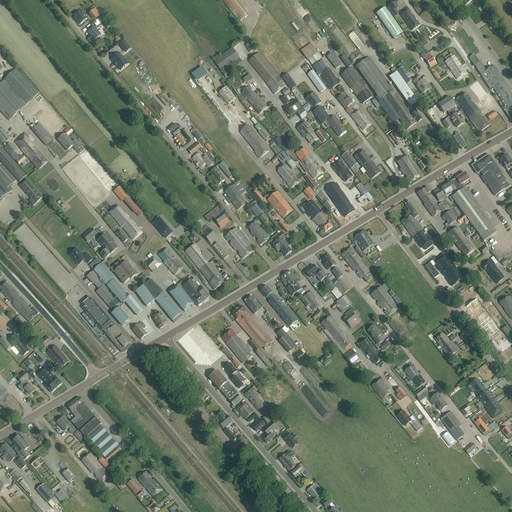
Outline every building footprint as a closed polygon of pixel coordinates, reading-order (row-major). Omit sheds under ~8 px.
[(220,0),(239,23),(248,16),(235,0),(220,0)] [(395,9),(398,7),(396,4),(397,3),(396,2),(387,8),(388,9),(389,8),(391,12),(395,9)] [(97,7),(89,14),(95,20),(103,14),(97,7)] [(407,7),(401,12),(402,14),(401,14),(409,26),(409,27),(412,30),(420,24),(407,7)] [(391,37),(401,31),(385,9),(376,15),(391,37)] [(83,13),(81,11),(74,17),(80,25),(87,19),(85,16),(87,15),(84,12),(83,13)] [(107,29),(111,26),(103,16),(99,19),(102,22),(105,26),(107,29)] [(97,28),(102,24),(99,19),(93,23),(97,28)] [(101,35),(94,27),(87,32),(90,35),(91,35),(95,40),(101,35)] [(425,44),(428,50),(438,45),(435,39),(425,44)] [(124,40),(119,44),(126,52),(131,48),(124,40)] [(250,53),(255,49),(251,43),(245,46),(250,53)] [(312,65),(321,59),(318,53),(311,44),(301,51),(308,61),(309,60),(312,65)] [(226,78),(244,65),(232,48),(214,61),(226,78)] [(120,53),(112,59),(121,70),(129,64),(120,53)] [(274,94),(283,88),(279,82),(282,80),(259,53),(249,61),(259,74),(274,94)] [(430,55),(424,58),(431,68),(437,65),(430,55)] [(445,62),(451,71),(460,65),(454,56),(452,57),(450,55),(445,58),(447,61),(445,62)] [(474,55),(469,58),(474,66),(474,65),(480,74),(486,71),(480,62),(479,62),(474,55)] [(348,68),(351,65),(346,57),(342,60),(348,68)] [(400,101),(369,58),(356,67),(377,96),(376,97),(379,102),(379,103),(378,103),(380,105),(393,124),(394,123),(398,128),(400,126),(396,121),(399,119),(407,130),(417,123),(414,119),(415,118),(418,122),(422,119),(419,115),(416,111),(411,115),(401,101),(400,101)] [(318,76),(320,75),(325,82),(331,90),(340,84),(335,77),(329,69),(327,70),(322,62),(318,64),(317,63),(312,66),(317,72),(316,73),(318,76)] [(460,65),(451,71),(457,80),(466,74),(460,65)] [(511,93),(494,66),(481,75),(490,89),(493,88),(505,107),(503,108),(506,113),(508,111),(511,116),(511,93)] [(289,73),(292,77),(300,71),(297,67),(289,73)] [(372,97),(366,89),(366,88),(351,68),(341,75),(356,96),(357,96),(359,98),(358,99),(362,104),(372,97)] [(16,69),(4,81),(26,105),(38,93),(16,69)] [(410,90),(415,87),(411,82),(412,81),(405,70),(399,73),(407,84),(410,90)] [(320,93),(326,89),(313,71),(307,75),(320,93)] [(392,76),(413,106),(418,102),(397,73),(392,76)] [(290,89),(296,85),(288,74),(282,77),(284,80),(290,89)] [(419,78),(413,82),(415,86),(416,85),(422,94),(429,89),(431,87),(428,83),(426,85),(425,83),(423,80),(421,81),(419,78)] [(0,110),(9,121),(26,105),(4,81),(0,84),(0,110)] [(486,94),(477,82),(470,87),(479,99),(486,94)] [(248,88),(245,85),(241,89),(243,92),(242,93),(255,109),(259,115),(268,107),(255,93),(253,94),(251,91),(252,90),(249,86),(248,88)] [(228,105),(236,99),(227,87),(218,93),(228,105)] [(286,96),(290,93),(287,88),(282,92),(285,96),(286,96)] [(313,109),(321,103),(318,98),(314,92),(306,99),(309,103),(311,106),(313,109)] [(467,96),(465,93),(456,100),(464,112),(469,119),(479,133),(490,125),(484,117),(483,118),(481,115),(482,114),(473,103),(472,104),(470,101),(471,100),(468,95),(467,96)] [(347,100),(343,95),(338,99),(346,109),(353,103),(349,98),(347,100)] [(455,106),(450,97),(438,105),(444,113),(447,112),(448,114),(449,113),(450,116),(444,120),(445,121),(443,123),(447,129),(451,126),(448,121),(451,119),(457,128),(463,123),(456,113),(454,110),(457,108),(456,106),(455,106)] [(371,101),(377,109),(380,106),(375,99),(371,101)] [(301,108),(295,100),(290,104),(291,105),(286,109),(291,116),(301,108)] [(311,106),(309,103),(302,108),(305,111),(311,106)] [(227,110),(232,115),(236,111),(230,106),(227,110)] [(320,107),(312,113),(322,125),(329,119),(320,107)] [(307,114),(303,109),(297,114),(302,120),(306,117),(309,121),(314,117),(311,112),(307,114)] [(361,115),(357,110),(350,115),(359,127),(361,125),(364,130),(371,125),(368,121),(366,121),(365,119),(366,118),(363,114),(361,115)] [(490,120),(497,115),(494,111),(487,116),(490,120)] [(339,137),(346,131),(340,124),(341,123),(335,116),(327,122),(331,126),(339,137)] [(318,139),(315,135),(315,134),(305,122),(297,129),(304,138),(305,137),(311,144),(318,139)] [(265,140),(269,136),(270,136),(259,123),(255,127),(259,131),(258,132),(265,140)] [(38,125),(33,129),(47,146),(53,141),(38,125)] [(260,158),(269,151),(263,144),(264,143),(249,126),(248,126),(241,130),(240,133),(257,153),(256,153),(260,158)] [(0,130),(0,141),(3,145),(11,139),(2,128),(0,130)] [(73,133),(69,128),(65,132),(69,136),(73,133)] [(175,137),(181,132),(178,128),(172,133),(175,137)] [(323,142),(326,140),(318,130),(315,132),(323,142)] [(198,141),(203,137),(199,131),(194,136),(198,141)] [(25,133),(15,142),(39,169),(48,162),(41,154),(40,154),(38,152),(39,151),(32,143),(30,143),(28,141),(29,138),(25,133)] [(458,133),(453,136),(461,149),(467,145),(458,133)] [(73,143),(65,134),(58,140),(67,151),(73,146),(76,151),(79,154),(84,150),(83,149),(81,147),(76,140),(73,143)] [(183,146),(186,143),(182,138),(183,137),(180,134),(178,135),(179,135),(176,138),(183,146)] [(288,150),(278,137),(274,140),(285,153),(288,156),(289,156),(293,160),(297,157),(290,149),(288,150)] [(192,155),(201,147),(198,143),(188,150),(192,155)] [(4,148),(10,156),(16,151),(10,144),(4,148)] [(276,157),(281,153),(281,152),(277,146),(272,150),(277,156),(275,157),(276,157)] [(305,151),(303,148),(295,154),(303,164),(301,166),(306,173),(308,172),(313,179),(323,173),(310,155),(306,150),(305,151)] [(2,149),(0,150),(0,160),(20,184),(27,178),(2,149)] [(372,179),(380,172),(363,150),(355,157),(372,179)] [(202,158),(198,153),(192,159),(195,162),(194,163),(198,167),(199,166),(201,169),(206,164),(209,168),(213,164),(206,156),(202,158)] [(281,153),(276,157),(287,164),(287,163),(292,170),(296,166),(290,158),(284,154),(283,154),(281,153)] [(356,165),(347,153),(342,157),(351,169),(356,165)] [(511,169),(511,167),(511,163),(506,154),(499,159),(505,168),(506,168),(508,171),(511,169)] [(488,155),(472,166),(477,175),(480,172),(483,176),(481,177),(486,184),(487,184),(495,196),(510,186),(488,155)] [(419,176),(406,156),(397,162),(401,168),(400,169),(404,175),(405,174),(407,177),(406,178),(409,183),(419,176)] [(236,177),(234,174),(224,162),(219,166),(229,179),(233,176),(234,178),(236,177)] [(353,177),(348,171),(349,171),(341,162),(333,168),(340,176),(346,183),(353,177)] [(1,164),(0,165),(0,201),(11,192),(8,188),(16,181),(1,164)] [(299,182),(291,172),(287,166),(286,165),(283,165),(279,169),(277,172),(285,181),(286,181),(288,183),(288,184),(291,188),(299,182)] [(225,180),(218,172),(219,171),(216,168),(210,173),(212,176),(210,177),(212,180),(213,179),(218,185),(225,180)] [(457,195),(464,191),(467,189),(463,183),(469,179),(465,173),(450,183),(453,189),(454,190),(456,194),(457,195)] [(313,190),(316,188),(307,175),(305,177),(313,190)] [(32,187),(26,180),(19,186),(32,200),(30,201),(34,206),(42,197),(32,186),(32,187)] [(238,210),(247,203),(241,195),(246,191),(239,182),(234,186),(225,192),(238,210)] [(362,195),(367,191),(361,183),(357,186),(356,187),(362,195)] [(450,183),(445,186),(445,185),(444,185),(441,187),(441,188),(442,188),(441,189),(439,191),(438,189),(433,192),(439,201),(451,194),(450,192),(454,190),(450,183)] [(336,184),(326,191),(344,218),(354,212),(351,206),(350,206),(349,204),(342,192),(341,193),(339,190),(340,190),(336,184)] [(120,187),(114,192),(122,201),(124,200),(128,197),(120,187)] [(310,187),(305,192),(311,199),(316,195),(310,187)] [(334,207),(329,202),(330,201),(320,188),(318,187),(313,190),(315,192),(314,192),(325,205),(329,211),(334,207)] [(429,195),(428,193),(430,191),(427,187),(417,194),(424,204),(424,205),(433,217),(441,212),(430,195),(429,195)] [(453,199),(455,203),(464,214),(480,237),(493,227),(480,210),(482,209),(467,189),(464,191),(457,195),(453,199)] [(251,195),(254,199),(256,201),(258,204),(264,200),(259,194),(256,190),(251,195)] [(268,201),(274,209),(275,209),(285,201),(281,196),(278,192),(268,201)] [(128,197),(124,200),(135,213),(136,213),(139,210),(128,197)] [(285,201),(275,209),(280,215),(283,218),(293,210),(288,205),(287,205),(285,203),(286,201),(285,201)] [(314,218),(317,216),(321,212),(312,201),(309,204),(307,201),(303,205),(308,210),(306,212),(310,217),(311,216),(312,217),(313,219),(314,218)] [(256,202),(250,207),(252,210),(250,211),(256,219),(264,212),(256,202)] [(414,219),(418,216),(409,202),(405,205),(414,219)] [(438,205),(442,212),(447,209),(443,203),(438,205)] [(124,214),(122,211),(117,205),(108,212),(114,218),(122,228),(133,240),(142,233),(135,225),(135,224),(131,220),(130,221),(128,218),(129,217),(125,213),(124,214)] [(229,223),(217,206),(204,217),(207,221),(212,217),(221,229),(229,223)] [(449,225),(457,219),(451,211),(442,217),(444,221),(446,220),(447,223),(445,225),(446,227),(449,225)] [(317,216),(314,218),(313,219),(312,219),(318,227),(320,226),(325,233),(332,227),(332,226),(331,224),(328,221),(321,212),(317,216)] [(259,218),(264,225),(269,222),(267,220),(269,219),(265,214),(259,218)] [(411,215),(401,222),(413,237),(423,230),(418,223),(417,223),(411,215)] [(198,230),(205,225),(197,216),(190,221),(198,230)] [(255,220),(254,219),(252,221),(252,222),(247,226),(249,228),(251,231),(250,232),(255,238),(256,237),(258,239),(257,240),(261,245),(269,238),(258,225),(256,225),(254,223),(257,221),(256,219),(255,220)] [(278,224),(277,226),(285,235),(289,231),(281,222),(278,224)] [(211,245),(218,239),(206,225),(199,230),(211,245)] [(465,239),(466,238),(462,234),(457,227),(447,234),(451,238),(453,237),(455,240),(454,241),(457,245),(465,239)] [(250,245),(236,228),(225,238),(228,241),(229,240),(231,243),(230,244),(236,251),(237,250),(240,253),(239,254),(243,259),(253,251),(249,246),(250,245)] [(90,235),(94,231),(92,229),(83,237),(87,242),(92,237),(90,235)] [(124,243),(128,239),(120,230),(116,233),(124,243)] [(172,234),(168,230),(162,234),(166,239),(172,234)] [(365,230),(354,237),(364,252),(374,245),(365,230)] [(423,230),(413,238),(415,240),(416,240),(417,242),(422,248),(423,247),(425,250),(430,247),(428,244),(431,242),(427,236),(426,237),(424,234),(425,233),(423,230)] [(285,238),(281,233),(274,238),(276,237),(278,240),(276,241),(274,243),(272,245),(277,251),(280,249),(286,256),(291,251),(288,247),(288,246),(283,239),(285,238)] [(105,234),(97,241),(110,255),(117,248),(111,241),(110,241),(108,239),(109,239),(105,234)] [(465,239),(457,245),(461,251),(462,250),(464,253),(463,254),(465,257),(475,249),(473,246),(472,247),(466,238),(465,239)] [(440,239),(435,243),(438,246),(442,252),(447,248),(443,242),(440,239)] [(200,270),(207,264),(205,261),(208,259),(203,252),(201,254),(199,251),(199,250),(195,244),(185,252),(200,270)] [(224,261),(229,257),(218,244),(213,248),(224,261)] [(483,255),(487,251),(489,250),(485,246),(484,247),(480,250),(483,255)] [(354,249),(362,259),(365,257),(357,247),(354,249)] [(176,259),(166,248),(163,249),(158,254),(158,255),(160,257),(164,262),(164,263),(175,275),(183,268),(176,259)] [(365,266),(354,254),(355,253),(351,248),(341,255),(354,271),(356,270),(358,273),(356,274),(360,279),(362,277),(367,283),(373,277),(369,272),(370,271),(365,266)] [(84,257),(77,249),(70,255),(79,265),(84,260),(88,264),(92,259),(88,254),(84,257)] [(100,254),(104,259),(110,255),(105,250),(100,254)] [(157,269),(155,267),(157,264),(153,260),(154,259),(152,256),(144,264),(153,273),(157,269)] [(328,270),(334,265),(327,256),(322,260),(325,263),(323,264),(328,270)] [(463,278),(446,256),(435,265),(439,269),(441,271),(441,272),(445,277),(445,276),(447,279),(452,286),(463,278)] [(501,262),(501,263),(504,267),(509,263),(506,259),(505,258),(501,262)] [(504,278),(490,260),(482,267),(485,271),(486,270),(489,275),(496,284),(504,278)] [(120,267),(123,265),(120,261),(110,269),(113,273),(114,272),(124,284),(130,279),(120,267)] [(137,275),(127,262),(123,265),(120,267),(131,280),(137,275)] [(425,266),(434,278),(439,275),(430,262),(425,266)] [(207,264),(200,270),(210,283),(209,283),(214,290),(225,282),(220,276),(219,277),(217,275),(218,274),(209,263),(207,264)] [(126,294),(100,265),(94,271),(120,301),(122,303),(124,304),(125,303),(137,317),(144,311),(130,296),(129,296),(127,293),(126,294)] [(320,273),(313,265),(305,272),(310,278),(313,276),(314,278),(316,276),(320,282),(327,277),(322,271),(320,273)] [(337,279),(342,275),(336,268),(332,272),(337,279)] [(87,277),(86,277),(93,285),(99,279),(93,272),(87,277)] [(296,282),(289,272),(282,276),(282,279),(285,282),(283,283),(292,296),(302,289),(297,282),(296,282)] [(140,283),(147,277),(144,273),(140,277),(137,279),(140,283)] [(198,307),(204,302),(205,302),(209,300),(209,298),(209,297),(200,287),(199,288),(195,283),(194,283),(191,280),(181,287),(185,292),(186,291),(193,300),(193,301),(198,307)] [(9,286),(6,283),(7,282),(5,281),(0,285),(0,288),(0,289),(2,291),(1,292),(10,302),(11,301),(14,303),(12,305),(29,323),(39,314),(33,307),(30,309),(28,306),(21,297),(19,298),(17,296),(18,294),(9,285),(9,286)] [(182,316),(165,295),(151,281),(136,292),(146,307),(155,300),(174,323),(182,316)] [(334,286),(342,295),(348,290),(340,281),(334,286)] [(192,307),(194,304),(178,284),(168,292),(185,312),(187,310),(186,309),(191,306),(192,307)] [(104,286),(96,292),(111,310),(119,303),(104,286)] [(272,293),(267,286),(261,291),(266,298),(267,298),(270,301),(268,302),(279,315),(280,314),(282,317),(282,318),(289,327),(297,321),(276,296),(275,297),(272,293)] [(387,294),(381,287),(371,295),(375,301),(376,300),(378,302),(377,303),(377,304),(376,304),(378,306),(379,305),(382,309),(383,309),(385,311),(384,312),(388,317),(398,309),(393,304),(392,301),(387,294)] [(343,296),(336,288),(332,292),(338,300),(343,296)] [(319,306),(313,297),(314,296),(311,292),(301,299),(307,307),(309,305),(313,311),(319,306)] [(342,313),(353,304),(345,295),(331,307),(333,309),(336,307),(338,308),(340,311),(342,313)] [(255,315),(262,309),(251,296),(244,301),(255,315)] [(82,308),(86,313),(93,322),(94,321),(101,330),(111,321),(92,299),(91,300),(89,297),(82,303),(84,306),(82,308)] [(511,303),(507,297),(498,303),(501,307),(505,313),(507,313),(511,319),(511,318),(511,303)] [(477,300),(467,307),(477,321),(478,321),(480,324),(480,325),(490,317),(484,309),(482,309),(481,307),(481,305),(477,300)] [(248,316),(245,313),(246,312),(241,306),(232,314),(238,320),(236,321),(254,341),(262,351),(272,343),(264,332),(258,325),(257,326),(255,323),(249,315),(248,316)] [(113,312),(111,314),(122,326),(130,319),(119,307),(117,309),(116,307),(112,310),(113,312)] [(355,311),(353,308),(344,315),(346,317),(343,319),(351,329),(361,321),(358,316),(360,314),(357,310),(355,311)] [(159,314),(157,311),(153,313),(155,317),(153,318),(160,329),(168,325),(161,313),(159,314)] [(314,320),(322,314),(320,311),(312,318),(314,320)] [(330,316),(321,324),(326,329),(324,331),(341,352),(343,350),(350,345),(350,344),(344,336),(345,334),(341,329),(341,330),(330,316)] [(490,317),(480,325),(482,328),(483,328),(490,337),(499,331),(491,321),(492,320),(490,317)] [(396,322),(395,323),(390,327),(398,336),(404,331),(401,327),(400,327),(396,322)] [(141,340),(147,334),(139,324),(132,330),(141,340)] [(130,342),(115,326),(108,332),(111,336),(109,338),(110,338),(109,339),(122,352),(124,353),(131,346),(129,343),(130,342)] [(376,329),(374,326),(367,331),(375,340),(378,344),(382,341),(379,337),(382,334),(377,328),(376,329)] [(511,334),(511,332),(507,326),(504,328),(502,330),(508,338),(511,334)] [(285,328),(282,330),(286,334),(293,342),(295,339),(289,332),(288,332),(285,328)] [(282,329),(277,333),(281,339),(286,334),(282,330),(282,329)] [(481,339),(485,336),(481,329),(477,333),(481,339)] [(235,354),(244,346),(245,345),(239,339),(237,340),(235,337),(236,335),(232,330),(222,338),(235,354)] [(297,347),(287,334),(278,341),(282,345),(289,353),(297,347)] [(447,340),(442,334),(435,339),(440,346),(439,346),(449,358),(457,351),(448,339),(447,340)] [(467,346),(471,342),(465,334),(460,337),(467,346)] [(23,356),(29,351),(25,347),(25,346),(16,335),(9,341),(19,353),(20,352),(23,356)] [(495,340),(498,344),(503,340),(499,336),(495,340)] [(1,339),(0,337),(0,342),(6,350),(11,346),(3,337),(1,339)] [(42,342),(45,346),(51,341),(48,337),(42,342)] [(184,343),(191,351),(195,347),(188,339),(184,343)] [(376,365),(383,359),(367,339),(360,345),(362,348),(367,355),(370,358),(372,361),(376,365)] [(256,353),(260,350),(253,341),(250,344),(256,351),(255,352),(256,353)] [(494,354),(500,349),(494,341),(487,346),(494,354)] [(383,351),(389,346),(385,342),(380,347),(383,351)] [(222,343),(220,346),(223,349),(221,351),(228,360),(229,359),(237,368),(239,370),(242,368),(240,366),(241,365),(225,347),(222,343)] [(68,362),(63,355),(55,346),(47,353),(55,362),(56,362),(57,363),(61,368),(68,362)] [(244,346),(235,354),(243,364),(252,356),(250,354),(251,352),(247,348),(246,349),(244,346)] [(306,352),(303,349),(301,351),(299,350),(293,355),(301,364),(307,359),(312,365),(315,363),(306,352)] [(351,349),(344,355),(352,366),(359,360),(351,349)] [(272,365),(260,350),(256,353),(268,368),(272,365)] [(330,356),(333,354),(331,351),(328,353),(319,361),(321,363),(330,356)] [(231,376),(237,371),(230,363),(224,368),(231,376)] [(412,365),(405,371),(411,380),(419,374),(418,373),(417,373),(415,371),(416,370),(412,365)] [(42,372),(57,388),(62,384),(56,377),(54,378),(46,368),(42,372)] [(218,388),(218,387),(222,384),(225,380),(220,374),(218,372),(217,371),(209,378),(214,383),(218,388)] [(21,383),(25,380),(29,377),(25,372),(17,379),(21,383)] [(45,385),(51,393),(57,388),(42,372),(38,375),(46,384),(45,385)] [(419,374),(411,380),(417,388),(425,383),(419,374)] [(231,380),(239,389),(243,385),(235,376),(231,380)] [(488,381),(496,389),(501,384),(494,376),(488,381)] [(385,387),(383,384),(384,383),(381,379),(371,386),(382,400),(389,395),(387,393),(390,390),(386,386),(385,387)] [(393,389),(398,385),(392,379),(389,382),(390,384),(393,389)] [(483,389),(477,379),(470,384),(476,392),(475,393),(478,397),(486,391),(484,388),(483,389)] [(25,380),(21,383),(25,388),(24,390),(29,396),(35,391),(30,385),(29,385),(25,380)] [(225,396),(233,389),(227,382),(225,380),(222,384),(218,387),(218,388),(225,396)] [(450,395),(459,388),(458,386),(448,393),(450,395)] [(418,398),(427,391),(424,387),(415,394),(418,398)] [(267,406),(251,388),(244,395),(248,399),(250,401),(250,402),(259,412),(267,406)] [(401,401),(407,396),(400,388),(396,391),(399,394),(397,396),(401,401)] [(0,392),(0,402),(0,403),(10,395),(7,392),(4,389),(0,392)] [(234,406),(242,400),(237,395),(238,394),(234,389),(233,389),(225,396),(234,406)] [(494,400),(487,390),(487,391),(478,398),(484,407),(494,400)] [(506,392),(498,398),(503,404),(511,398),(506,392)] [(447,406),(438,393),(431,399),(431,400),(430,401),(434,406),(435,406),(436,406),(440,411),(447,406)] [(107,460),(109,459),(121,448),(101,425),(88,409),(79,398),(67,406),(72,412),(72,413),(76,418),(71,422),(85,438),(107,460)] [(502,411),(494,400),(484,407),(493,418),(502,411)] [(511,402),(510,400),(503,405),(509,411),(511,409),(509,406),(511,403),(511,402)] [(245,419),(247,418),(252,414),(253,412),(245,403),(237,410),(245,419)] [(268,424),(278,415),(273,410),(263,419),(268,424)] [(405,426),(411,421),(403,411),(397,416),(405,426)] [(451,412),(441,420),(442,420),(451,432),(457,440),(464,435),(458,427),(461,425),(451,412)] [(218,423),(224,429),(232,422),(227,415),(225,417),(222,413),(217,417),(220,421),(218,423)] [(265,425),(254,413),(247,420),(249,423),(254,419),(257,423),(252,427),(257,432),(265,425)] [(69,423),(63,417),(56,422),(64,431),(67,429),(71,434),(76,430),(70,423),(69,423)] [(478,421),(474,424),(483,435),(488,430),(480,419),(478,421)] [(417,433),(422,428),(416,421),(411,425),(417,433)] [(277,428),(272,422),(263,429),(266,433),(264,435),(265,436),(262,438),(267,443),(274,438),(273,437),(274,437),(274,436),(273,434),(272,434),(271,434),(270,433),(277,428)] [(511,434),(506,427),(502,431),(507,437),(511,434)] [(234,436),(227,428),(224,431),(233,442),(238,438),(236,436),(235,435),(234,436)] [(80,442),(85,437),(78,430),(74,435),(80,442)] [(284,438),(292,449),(298,444),(289,434),(284,438)] [(245,453),(251,448),(244,440),(245,440),(242,436),(237,440),(240,443),(238,444),(245,453)] [(23,442),(19,437),(18,437),(17,437),(15,439),(15,440),(13,442),(21,451),(18,454),(19,455),(24,461),(30,456),(25,451),(30,447),(24,441),(23,442)] [(6,444),(0,449),(0,450),(10,462),(13,460),(21,470),(27,465),(24,461),(19,455),(17,457),(6,444)] [(463,449),(466,455),(475,450),(472,444),(463,449)] [(289,472),(296,466),(293,463),(294,462),(291,458),(293,456),(289,451),(279,459),(289,472)] [(103,470),(90,454),(82,461),(87,468),(87,467),(93,474),(94,473),(96,475),(95,477),(101,484),(110,476),(104,469),(103,470)] [(56,478),(54,475),(40,457),(31,465),(52,490),(61,482),(57,477),(56,478)] [(108,471),(112,468),(105,459),(101,462),(108,471)] [(314,481),(305,470),(300,464),(290,472),(295,478),(302,472),(307,479),(306,480),(309,484),(314,481)] [(69,482),(75,477),(68,469),(62,474),(69,482)] [(11,485),(4,476),(0,470),(0,491),(1,493),(11,485)] [(15,471),(11,474),(20,484),(23,481),(15,471)] [(151,481),(149,479),(151,477),(146,472),(138,479),(146,488),(153,497),(161,490),(160,489),(158,490),(156,487),(158,486),(153,480),(151,481)] [(112,480),(121,491),(126,487),(124,485),(117,476),(112,480)] [(127,484),(135,494),(140,489),(132,480),(127,484)] [(23,481),(20,484),(26,492),(30,488),(23,481)] [(44,484),(37,490),(48,503),(55,497),(44,484)] [(315,501),(322,495),(314,485),(307,491),(315,501)] [(322,503),(326,508),(332,503),(328,498),(322,503)] [(154,503),(147,509),(149,511),(156,511),(159,510),(154,503)]
